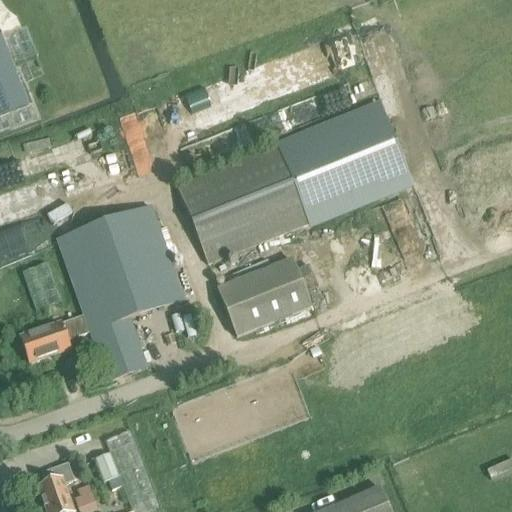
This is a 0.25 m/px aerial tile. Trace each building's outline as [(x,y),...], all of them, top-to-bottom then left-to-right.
[(0,34),(1,35),(1,41),(21,33),(17,21),(16,20),(15,20),(13,18),(11,17),(9,15),(6,13),(4,10),(3,8),(2,6),(0,2),(0,34)] [(0,39),(0,135),(33,123),(12,69),(37,59),(26,31),(21,33),(1,41),(0,39)] [(253,111),(245,85),(177,106),(185,131),(253,111)] [(161,110),(126,116),(135,172),(152,169),(148,143),(166,140),(161,110)] [(207,267),(413,188),(384,111),(178,189),(207,267)] [(128,148),(104,155),(110,176),(134,169),(128,148)] [(0,199),(0,225),(62,205),(53,181),(0,199)] [(130,322),(183,304),(151,210),(58,243),(84,320),(22,342),(30,369),(70,354),(67,345),(90,336),(107,385),(147,371),(130,322)] [(0,234),(0,263),(38,247),(27,223),(0,234)] [(236,342),(311,314),(292,265),(217,292),(236,342)] [(23,276),(36,315),(59,307),(46,268),(23,276)] [(122,491),(129,511),(156,511),(126,431),(103,440),(110,458),(93,464),(102,487),(109,484),(118,481),(122,491)] [(72,511),(64,489),(74,485),(68,468),(42,477),(46,489),(38,492),(44,511),(43,511),(72,511)] [(118,481),(109,484),(113,494),(122,491),(118,481)] [(80,500),(74,503),(77,511),(98,511),(89,489),(77,493),(80,500)] [(388,511),(380,492),(333,511),(388,511)]
